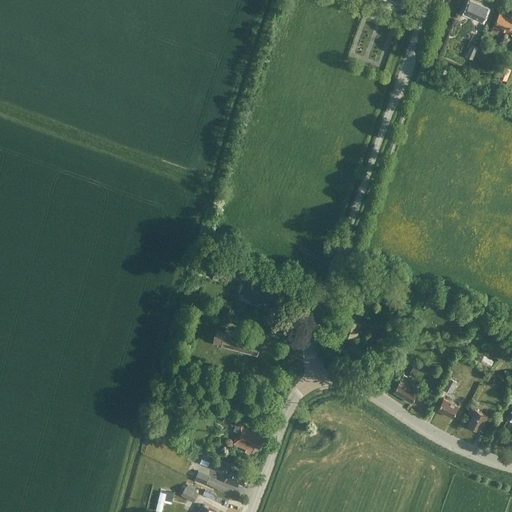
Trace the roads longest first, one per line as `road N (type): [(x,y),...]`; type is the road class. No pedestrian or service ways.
road 1 (unclassified): [(313,377),(306,342),(426,0)]
road 2 (tertiary): [(511,464),(438,435),(357,382),(313,377)]
road 3 (tertiary): [(249,511),(286,408),(313,377)]
